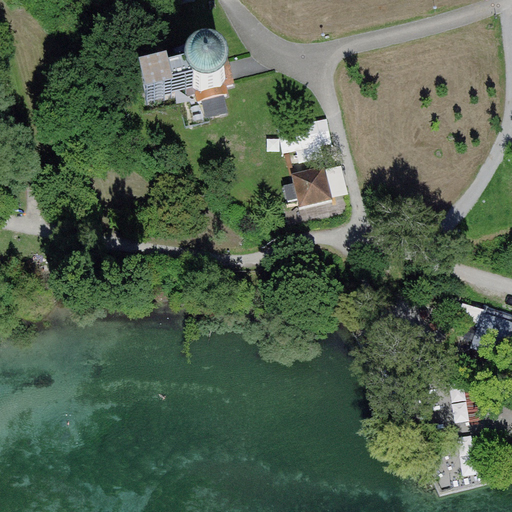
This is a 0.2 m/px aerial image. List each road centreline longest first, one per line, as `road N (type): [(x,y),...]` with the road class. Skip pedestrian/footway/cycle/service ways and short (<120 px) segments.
road 1 (track): [(511,283),(361,233),(299,236)]
road 2 (track): [(315,59),(440,27),(507,0)]
road 3 (track): [(315,59),(361,233)]
